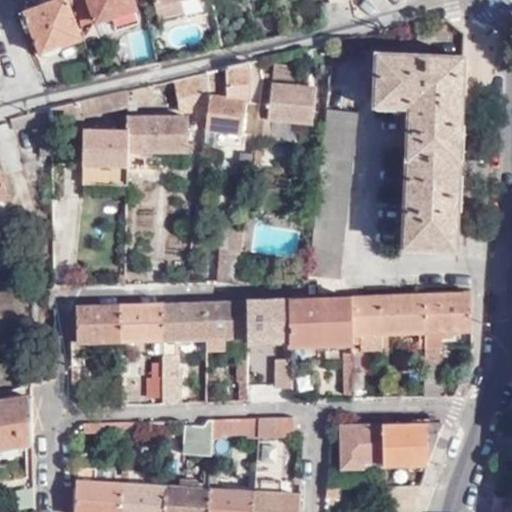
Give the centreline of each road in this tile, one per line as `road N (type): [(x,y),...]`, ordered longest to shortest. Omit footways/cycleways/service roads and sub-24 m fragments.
road 1 (residential): [(489,3),(27,102)]
road 2 (residential): [(306,293),(57,299),(59,414)]
road 3 (residential): [(511,83),(499,351),(480,406)]
road 4 (residential): [(59,414),(320,409)]
road 5 (residential): [(320,409),(480,406)]
